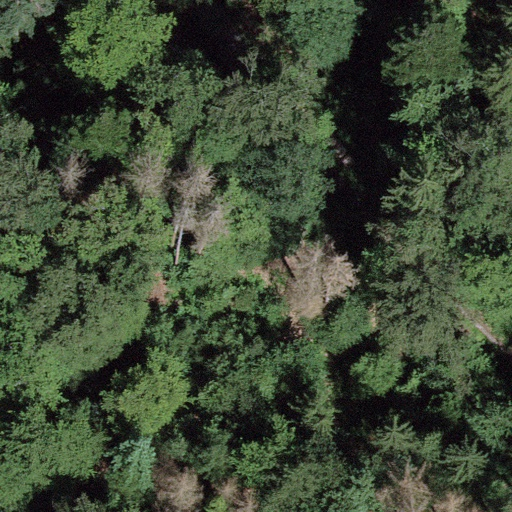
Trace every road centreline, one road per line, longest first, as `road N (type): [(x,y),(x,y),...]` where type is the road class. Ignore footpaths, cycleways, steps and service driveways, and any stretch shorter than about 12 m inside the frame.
road 1 (track): [(183,64),(319,169),(511,388)]
road 2 (track): [(183,64),(38,357),(0,455)]
